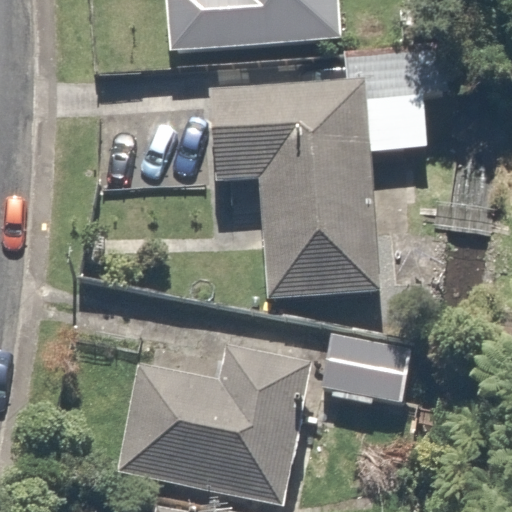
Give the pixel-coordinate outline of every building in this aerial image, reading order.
[(155,0),(159,54),(333,41),(329,0),(155,0)] [(422,85),(360,87),(361,115),(362,156),(425,153),(422,85)] [(361,115),(191,121),(193,182),(245,181),(250,302),(367,298),(362,156),(361,115)] [(107,357),(89,470),(280,501),(285,465),(324,472),(334,408),(291,401),(299,349),(217,336),(211,374),(107,357)] [(222,511),(150,502),(148,511),(222,511)]
